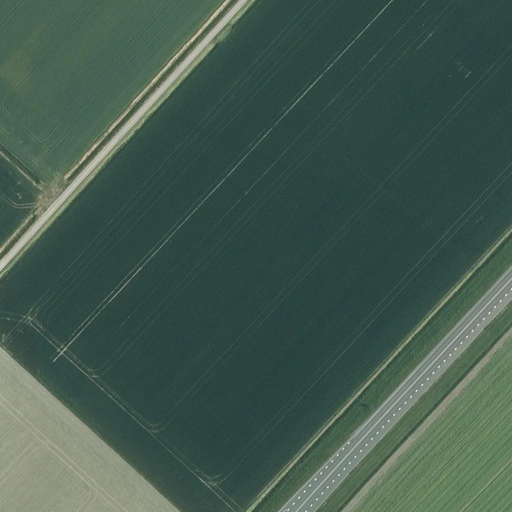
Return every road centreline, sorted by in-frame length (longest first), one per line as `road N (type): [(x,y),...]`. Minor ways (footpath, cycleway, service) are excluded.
road 1 (unclassified): [(0,267),(243,0)]
road 2 (trunk): [(297,511),(511,277)]
